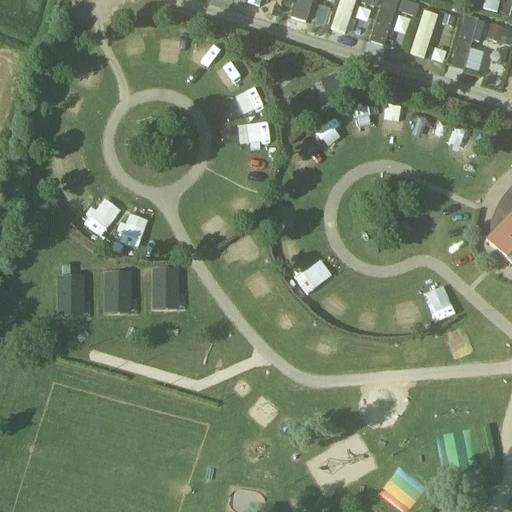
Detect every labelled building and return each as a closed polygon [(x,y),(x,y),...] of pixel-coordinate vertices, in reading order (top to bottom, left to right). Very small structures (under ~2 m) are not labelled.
[(294,0),(290,20),(306,23),(311,0),(294,0)] [(344,36),(356,0),(339,0),(329,30),(344,36)] [(398,12),(414,19),(418,9),(399,0),(384,0),(365,43),(381,50),(398,12)] [(484,0),(482,10),(496,13),(499,0),(484,0)] [(511,0),(508,0),(503,15),(511,18),(511,0)] [(423,11),(409,55),(424,60),(438,16),(423,11)] [(448,66),(474,74),(489,25),(463,17),(448,66)] [(489,24),(484,40),(497,44),(502,28),(489,24)] [(510,51),(511,46),(511,32),(504,30),(498,47),(510,51)] [(162,36),(162,55),(181,55),(182,36),(162,36)] [(330,76),(319,80),(326,97),(336,93),(330,76)] [(56,116),(76,118),(78,102),(58,100),(56,116)] [(385,138),(404,140),(407,109),(388,107),(385,138)] [(344,111),(347,131),(368,128),(365,108),(344,111)] [(242,130),(242,149),(269,148),(268,129),(242,130)] [(289,156),(303,169),(315,156),(301,143),(289,156)] [(264,182),(268,160),(248,156),(243,178),(264,182)] [(49,186),(79,177),(73,157),(42,166),(49,186)] [(57,201),(69,218),(93,202),(82,185),(57,201)] [(511,191),(511,193),(508,196),(505,199),(503,203),(500,207),(498,211),(497,215),(500,216),(505,222),(486,242),(511,267),(511,191)] [(99,203),(85,233),(103,241),(117,212),(99,203)] [(139,251),(146,221),(127,217),(120,247),(139,251)] [(222,247),(234,268),(259,253),(247,232),(222,247)] [(303,297),(328,278),(315,262),(291,281),(303,297)] [(150,272),(150,313),(176,313),(176,272),(150,272)] [(103,276),(103,316),(129,316),(129,276),(103,276)] [(55,279),(55,320),(81,320),(81,279),(55,279)] [(270,279),(250,290),(256,302),(277,291),(270,279)] [(287,338),(306,318),(293,306),(274,326),(287,338)] [(398,314),(399,331),(418,330),(416,313),(398,314)] [(461,328),(449,332),(457,360),(470,356),(461,328)] [(321,330),(314,345),(331,353),(338,337),(321,330)] [(374,365),(391,364),(390,346),(373,347),(374,365)] [(470,463),(471,432),(449,432),(448,463),(470,463)]
